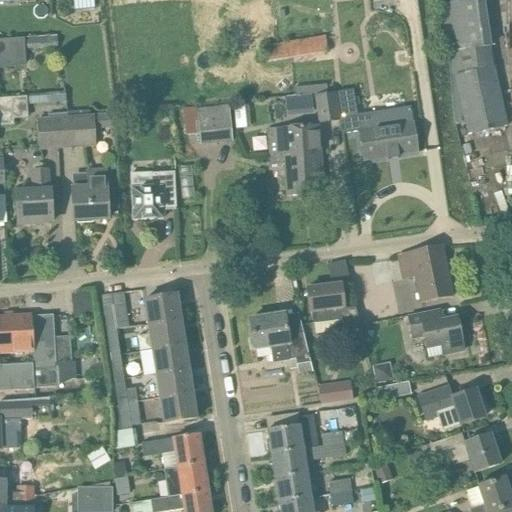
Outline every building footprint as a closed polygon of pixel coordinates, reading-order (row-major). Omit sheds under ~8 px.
[(491,67),(481,0),(478,0),(451,3),(441,5),(448,53),(453,117),(455,125),(466,122),(468,134),(507,125),(494,67),(491,67)] [(263,64),(327,53),(325,37),(261,47),(263,64)] [(0,67),(26,66),(24,38),(0,39),(0,67)] [(27,50),(57,48),(56,38),(27,40),(27,50)] [(353,89),(337,92),(337,93),(341,120),(342,120),(344,133),(359,131),(364,161),(418,153),(413,123),(411,109),(357,117),(353,92),(353,89)] [(336,93),(314,96),(318,124),(340,121),(336,93)] [(0,128),(14,128),(14,122),(28,121),(28,106),(65,104),(64,96),(27,98),(0,99),(0,128)] [(197,109),(196,107),(182,109),(185,134),(199,133),(200,141),(233,138),(229,105),(197,109)] [(114,117),(103,118),(104,130),(115,130),(114,117)] [(94,146),(93,119),(58,121),(60,148),(94,146)] [(58,121),(40,122),(41,150),(60,148),(58,121)] [(281,160),(285,160),(288,198),(324,195),(319,128),(269,132),(271,160),(281,159),(281,160)] [(0,224),(8,224),(5,172),(4,162),(0,162),(0,224)] [(191,166),(178,167),(182,199),(195,198),(191,166)] [(19,226),(52,224),(51,192),(50,192),(49,172),(33,173),(34,193),(17,194),(19,226)] [(73,175),(76,223),(109,221),(106,172),(90,173),(90,174),(73,175)] [(153,175),(132,176),(133,190),(134,222),(164,221),(164,211),(174,210),(178,210),(176,174),(167,174),(153,175)] [(452,298),(441,249),(398,258),(403,281),(415,279),(421,304),(452,298)] [(348,263),(330,264),(331,283),(348,282),(348,263)] [(315,325),(317,336),(342,331),(347,356),(367,351),(358,315),(357,309),(344,310),(341,286),(308,290),(311,314),(312,314),(314,325),(315,325)] [(107,332),(118,330),(129,328),(124,294),(102,298),(103,308),(107,332)] [(181,322),(177,297),(144,302),(148,327),(181,322)] [(432,312),(409,317),(413,339),(425,337),(428,349),(429,356),(443,353),(444,355),(464,351),(457,319),(442,322),(440,310),(432,312)] [(287,336),(285,317),(284,315),(251,321),(256,352),(269,350),(271,365),(284,363),(295,361),(297,374),(313,372),(310,359),(304,333),(287,336)] [(0,392),(33,391),(33,392),(58,391),(57,369),(55,369),(53,316),(32,317),(32,316),(0,317),(0,392)] [(181,322),(148,327),(152,352),(185,346),(181,322)] [(122,356),(118,330),(107,332),(111,358),(122,356)] [(152,352),(140,353),(144,378),(156,376),(189,371),(185,346),(152,352)] [(111,358),(114,383),(125,381),(122,356),(111,358)] [(189,371),(156,376),(160,401),(193,395),(189,371)] [(125,381),(114,383),(118,407),(129,406),(127,391),(125,381)] [(409,383),(400,385),(402,398),(411,396),(409,383)] [(318,388),(320,404),(336,402),(334,386),(318,388)] [(449,388),(419,398),(427,421),(439,418),(444,432),(462,426),(484,419),(475,392),(453,399),(449,388)] [(127,391),(129,406),(138,404),(135,389),(127,391)] [(160,401),(164,425),(197,420),(193,395),(160,401)] [(0,450),(2,450),(2,449),(21,449),(20,419),(33,418),(32,403),(0,403),(0,450)] [(135,446),(129,406),(118,407),(114,407),(119,448),(135,446)] [(300,427),(268,432),(272,456),(304,451),(303,451),(300,427)] [(344,444),(342,432),(320,436),(322,448),(344,444)] [(501,466),(491,434),(465,443),(462,434),(421,447),(427,465),(450,458),(453,466),(468,460),(473,475),(501,466)] [(178,468),(204,464),(199,437),(142,446),(143,458),(176,453),(178,468)] [(304,451),(272,456),(275,481),(307,476),(305,462),(345,456),(344,444),(322,448),(303,451),(304,451)] [(96,472),(111,462),(102,448),(87,458),(96,472)] [(127,476),(124,462),(112,465),(114,478),(127,476)] [(208,491),(204,464),(178,468),(164,470),(168,497),(199,493),(208,491)] [(379,487),(393,482),(387,466),(373,472),(379,487)] [(279,505),(311,499),(307,476),(275,481),(279,505)] [(117,496),(130,494),(127,477),(114,479),(117,496)] [(477,487),(483,505),(468,510),(468,511),(499,511),(511,508),(511,497),(505,477),(477,487)] [(350,480),(329,483),(331,495),(352,492),(350,480)] [(0,481),(0,507),(6,508),(34,508),(35,488),(17,488),(17,493),(5,493),(5,482),(0,481)] [(112,511),(112,489),(77,489),(77,511),(112,511)] [(360,491),(362,503),(374,501),(372,489),(360,491)] [(199,493),(168,497),(131,503),(132,511),(170,511),(184,510),(184,511),(210,511),(208,491),(199,493)] [(352,492),(331,495),(332,507),(343,505),(354,504),(352,492)] [(311,499),(279,505),(280,511),(312,511),(313,511),(311,499)]
